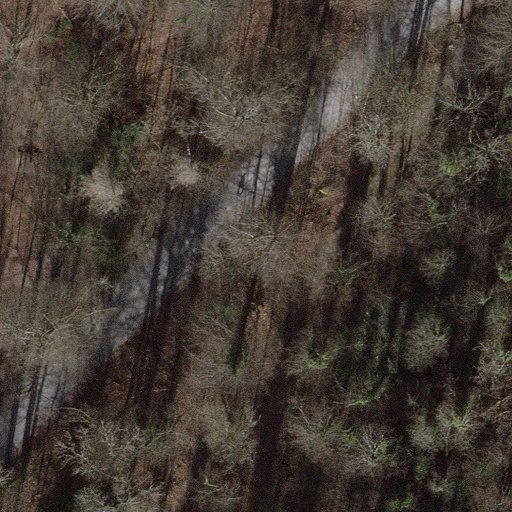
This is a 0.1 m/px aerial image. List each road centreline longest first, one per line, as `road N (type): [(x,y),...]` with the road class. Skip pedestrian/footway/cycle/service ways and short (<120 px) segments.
road 1 (track): [(0,434),(449,0)]
road 2 (track): [(176,511),(202,454),(511,3)]
